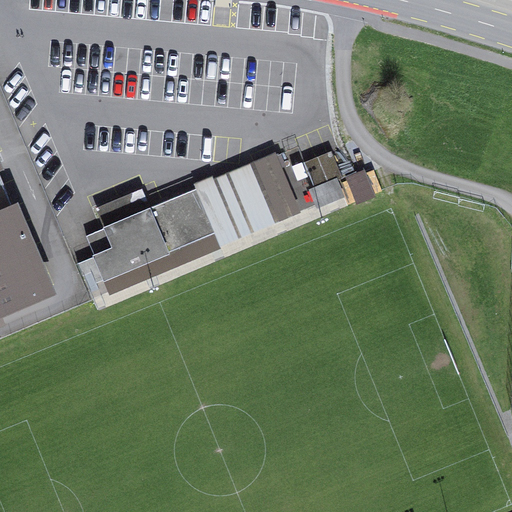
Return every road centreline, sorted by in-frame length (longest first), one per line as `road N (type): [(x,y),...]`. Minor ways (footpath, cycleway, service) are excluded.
road 1 (residential): [(511,210),(379,157),(350,126),(342,49),(350,0)]
road 2 (secondary): [(396,0),(511,32)]
